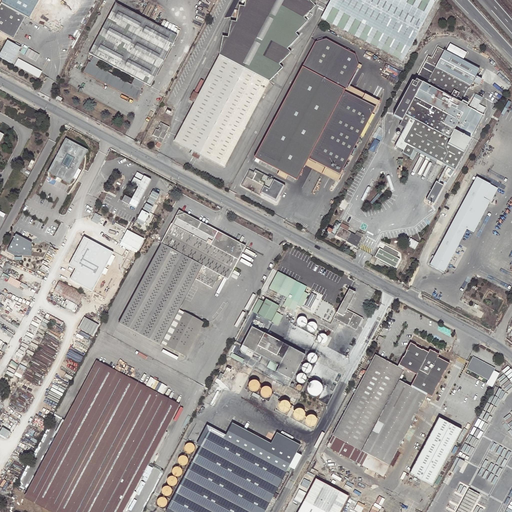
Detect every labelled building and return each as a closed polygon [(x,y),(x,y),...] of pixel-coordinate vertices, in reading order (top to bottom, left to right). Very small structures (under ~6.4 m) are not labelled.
[(199,154),(224,167),(269,81),(282,68),(279,64),(291,52),(287,48),(299,37),(296,33),(307,21),(304,17),(315,6),(314,4),(311,1),(310,0),(245,0),(244,6),(239,5),(236,21),(231,20),(228,37),(223,36),(219,55),(199,95),(195,101),(175,141),(194,151),(199,154)] [(434,3),(429,0),(330,0),(321,19),(403,62),(434,3)] [(25,16),(1,3),(0,4),(0,30),(14,38),(25,16)] [(142,90),(141,90),(144,83),(151,86),(177,36),(116,3),(89,53),(94,56),(90,62),(89,62),(84,72),(137,100),(142,90)] [(297,180),(306,163),(309,158),(339,174),(348,159),(350,160),(353,155),(350,154),(375,107),(344,91),(347,86),(358,64),(357,63),(354,55),(355,54),(326,38),(325,40),(317,42),(315,41),(302,66),(304,67),(256,158),(297,180)] [(21,47),(7,39),(0,53),(0,56),(12,63),(19,50),(21,47)] [(479,68),(438,46),(431,57),(428,56),(414,81),(412,80),(393,115),(402,119),(399,124),(404,127),(395,145),(403,149),(402,152),(410,156),(414,148),(454,170),(464,152),(463,152),(470,139),(483,115),(467,106),(461,103),(462,101),(479,68)] [(19,50),(12,63),(14,63),(21,51),(19,50)] [(39,77),(42,71),(18,58),(15,64),(39,77)] [(344,91),(375,107),(378,102),(347,86),(344,91)] [(190,99),(195,101),(199,95),(194,92),(190,99)] [(158,141),(155,146),(159,148),(162,144),(161,143),(163,139),(164,139),(166,133),(169,127),(161,122),(159,126),(160,126),(158,130),(156,129),(153,134),(158,138),(157,141),(158,141)] [(375,138),(371,150),(376,152),(380,140),(375,138)] [(87,152),(65,140),(47,175),(69,186),(87,152)] [(337,180),(339,174),(309,158),(306,163),(337,180)] [(266,194),(274,179),(255,169),(254,172),(250,170),(241,185),(259,194),(261,191),(266,194)] [(132,199),(124,195),(121,201),(136,209),(151,180),(137,172),(131,184),(137,187),(132,199)] [(477,177),(430,265),(444,272),(467,229),(474,233),(498,189),(477,177)] [(433,204),(443,186),(436,182),(426,200),(433,204)] [(154,190),(150,199),(158,203),(162,194),(154,190)] [(140,222),(149,225),(155,205),(146,203),(140,222)] [(160,244),(161,244),(203,266),(196,279),(212,288),(219,275),(229,280),(239,260),(239,259),(246,246),(179,210),(172,224),(171,223),(160,244)] [(97,213),(93,220),(99,223),(103,216),(97,213)] [(342,224),(336,235),(342,239),(346,241),(347,242),(352,245),(357,247),(363,235),(357,231),(355,235),(351,233),(348,231),(350,228),(342,224)] [(22,240),(15,237),(6,252),(13,256),(22,256),(22,258),(30,258),(30,245),(27,243),(25,244),(21,242),(22,240)] [(72,260),(69,266),(98,282),(113,255),(83,239),(73,259),(80,262),(79,264),(72,260)] [(137,239),(131,251),(136,254),(143,242),(137,239)] [(203,266),(161,244),(119,323),(161,345),(162,343),(180,309),(196,279),(203,266)] [(375,257),(379,259),(385,262),(391,266),(395,268),(400,259),(396,257),(398,254),(391,250),(385,246),(383,250),(380,248),(375,257)] [(129,252),(123,266),(130,269),(136,255),(129,252)] [(287,298),(296,281),(279,272),(270,288),(287,298)] [(60,280),(54,292),(78,306),(85,294),(60,280)] [(349,290),(337,312),(334,318),(357,330),(362,319),(346,311),(355,294),(349,290)] [(266,300),(258,315),(271,323),(279,307),(266,300)] [(180,309),(162,343),(183,354),(201,321),(180,309)] [(85,317),(78,329),(92,337),(99,324),(85,317)] [(299,318),(297,320),(296,322),(297,324),(298,326),(299,327),(301,328),(302,328),(304,327),(306,325),(307,323),(307,321),(306,319),(305,318),(303,317),(300,317),(299,318)] [(310,323),(308,324),(307,326),(306,328),(307,330),(308,332),(310,333),(312,333),(314,333),(316,331),(317,329),(317,328),(317,326),(316,324),(314,323),(312,322),(310,323)] [(279,366),(276,372),(292,380),(305,355),(252,327),(242,346),(279,366)] [(321,334),(319,335),(319,336),(318,338),(318,340),(318,342),(320,343),(322,344),(324,344),(325,343),(326,342),(327,340),(327,339),(327,337),(326,336),(325,335),(323,334),(321,334)] [(446,372),(450,364),(438,358),(437,358),(436,358),(435,352),(429,354),(428,354),(428,353),(422,349),(422,350),(416,347),(416,346),(410,343),(406,352),(403,357),(397,368),(375,356),(333,434),(334,435),(327,447),(362,466),(369,454),(390,465),(427,396),(432,398),(436,390),(435,390),(438,384),(439,384),(443,377),(442,377),(445,372),(446,372)] [(429,354),(435,352),(436,358),(437,358),(438,358),(440,354),(435,352),(430,349),(428,353),(428,354),(429,354)] [(314,354),(312,354),(311,354),(309,354),(308,356),(307,358),(307,359),(308,361),(309,362),(311,363),(313,363),(315,362),(316,361),(317,359),(317,358),(317,356),(316,355),(314,354)] [(486,384),(492,388),(497,380),(501,372),(495,369),(496,367),(485,362),(484,364),(479,361),(480,359),(475,356),(468,368),(489,379),(486,384)] [(77,511),(123,511),(150,462),(166,432),(180,405),(97,361),(30,487),(77,511)] [(306,364),(304,365),(303,366),(302,367),(302,369),(303,371),(304,373),(305,373),(307,373),(309,372),(310,372),(311,370),(312,368),(311,366),(310,365),(308,364),(306,364)] [(228,367),(222,377),(226,379),(232,369),(228,367)] [(299,374),(298,376),(297,376),(297,378),(297,380),(298,381),(299,383),(301,383),(303,383),(304,383),(305,382),(306,381),(307,379),(307,378),(306,376),(305,375),(303,374),(301,374),(299,374)] [(248,381),(246,382),(246,383),(246,385),(246,387),(247,389),(249,391),(251,391),(254,391),(255,390),(256,389),(257,387),(258,385),(257,383),(256,381),(254,380),(252,379),(249,380),(248,381)] [(313,381),(311,382),(309,384),(308,387),(308,388),(308,390),(309,393),(311,394),(313,396),(314,396),(316,396),(318,396),(320,394),(321,392),(322,390),(322,389),(322,386),(321,384),(319,382),(318,382),(316,381),(313,381)] [(260,387),(259,389),(258,389),(258,392),(258,394),(259,396),(260,396),(262,397),(265,397),(267,397),(268,395),(270,393),(270,391),(269,389),(268,387),(266,386),(264,386),(262,386),(260,387)] [(280,402),(279,404),(278,406),(279,408),(280,410),(281,411),(283,412),(285,412),(287,412),(289,410),(290,408),(290,406),(289,404),(288,402),(286,401),(284,400),(282,401),(280,402)] [(295,410),(294,412),(293,414),(294,416),(295,418),(296,419),(298,420),(300,420),(302,419),(304,418),(305,416),(305,414),(305,411),(303,410),(301,408),(299,408),(297,409),(295,410)] [(307,416),(306,418),(305,421),(306,423),(307,425),(308,425),(310,426),(312,426),(314,426),(316,424),(317,422),(317,420),(317,418),(315,416),(313,415),(311,415),(309,415),(307,416)] [(439,418),(410,473),(433,486),(462,430),(439,418)] [(265,511),(273,498),(286,472),(288,469),(298,450),(300,445),(277,433),(271,444),(233,424),(227,435),(225,439),(223,439),(225,436),(212,429),(211,432),(209,431),(201,447),(180,485),(172,501),(166,511),(167,511),(265,511)] [(197,445),(201,447),(209,431),(211,432),(212,429),(225,436),(223,439),(225,439),(227,435),(208,425),(197,445)] [(168,433),(166,432),(150,462),(153,463),(157,456),(156,456),(168,433)] [(188,444),(186,445),(185,447),(185,449),(185,450),(187,452),(188,453),(191,453),(193,452),(194,451),(195,449),(195,448),(194,446),(193,445),(192,444),(190,443),(188,444)] [(384,477),(390,465),(369,454),(362,466),(384,477)] [(182,456),(180,457),(179,459),(178,461),(178,463),(179,464),(181,466),(183,466),(185,466),(187,464),(188,462),(188,460),(187,458),(186,457),(184,456),(182,456)] [(174,469),(173,470),(172,472),(173,473),(173,475),(175,476),(177,477),(179,477),(181,476),(182,474),(182,472),(182,470),(181,469),(179,467),(177,467),(175,467),(174,469)] [(317,478),(298,511),(340,511),(349,496),(317,478)] [(168,499),(172,501),(180,485),(168,479),(160,494),(168,498),(168,499)] [(77,511),(30,487),(26,494),(24,498),(51,511),(77,511)] [(159,499),(158,501),(158,502),(158,503),(158,505),(160,506),(161,507),(163,507),(165,506),(166,505),(167,504),(168,502),(167,501),(166,499),(165,498),(163,497),(161,498),(159,499)]
